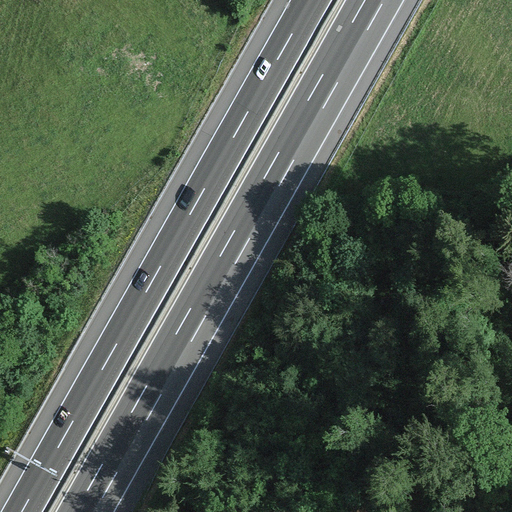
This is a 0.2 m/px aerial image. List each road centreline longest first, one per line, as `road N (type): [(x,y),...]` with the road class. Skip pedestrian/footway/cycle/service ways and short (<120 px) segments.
road 1 (motorway): [(311,0),(19,511)]
road 2 (motorway): [(85,511),(376,0)]
